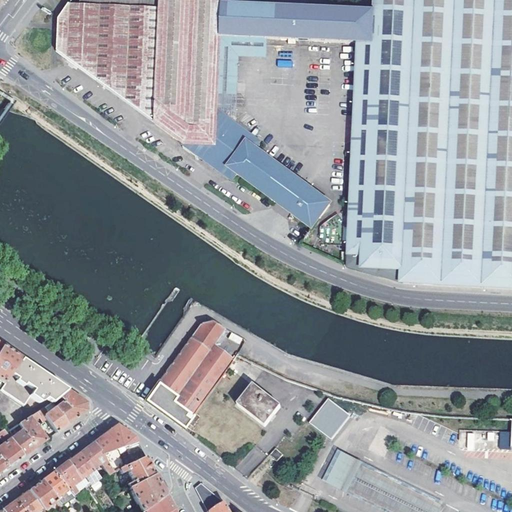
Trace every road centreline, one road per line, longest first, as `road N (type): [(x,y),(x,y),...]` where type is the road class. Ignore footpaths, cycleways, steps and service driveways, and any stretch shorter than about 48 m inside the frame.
road 1 (tertiary): [(0,62),(256,238),(320,271),(385,293),(511,303)]
road 2 (residential): [(0,492),(116,405)]
road 3 (secondary): [(116,405),(0,322)]
